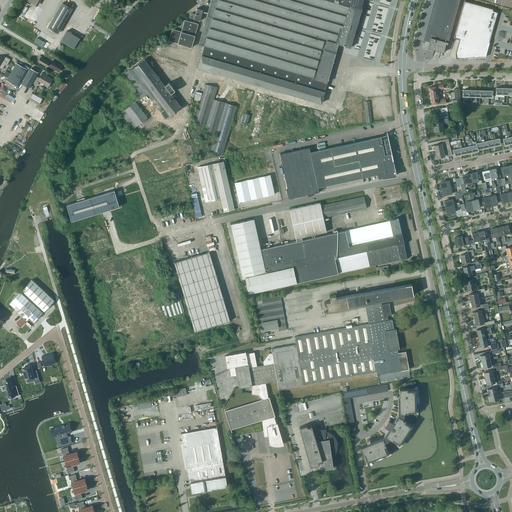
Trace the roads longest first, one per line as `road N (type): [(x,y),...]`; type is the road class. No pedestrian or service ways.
road 1 (residential): [(110,511),(56,327),(0,373)]
road 2 (primary): [(473,432),(418,175)]
road 3 (unclassified): [(217,220),(418,175)]
road 4 (residential): [(480,406),(443,228)]
road 5 (residential): [(361,436),(355,400),(390,393),(385,417),(368,433)]
